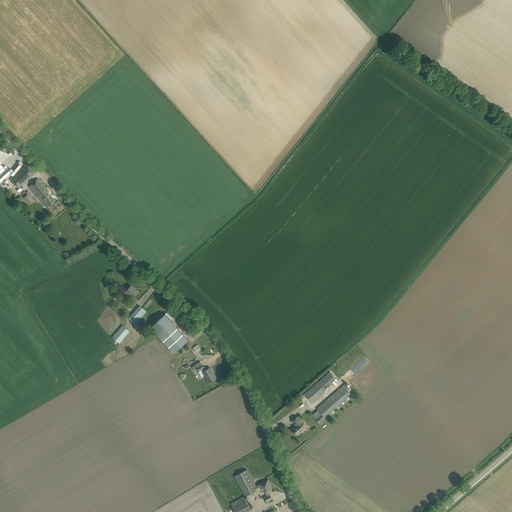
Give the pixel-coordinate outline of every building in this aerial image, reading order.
[(5,163),(0,167),(0,175),(10,167),(5,163)] [(27,164),(10,179),(18,188),(35,173),(27,164)] [(7,180),(17,170),(15,168),(5,178),(7,180)] [(0,181),(7,189),(9,187),(0,178),(0,181)] [(29,186),(47,208),(55,201),(47,191),(48,190),(38,178),(29,186)] [(23,198),(29,205),(34,200),(30,195),(31,194),(28,191),(25,193),(27,195),(23,198)] [(125,293),(128,296),(130,294),(134,297),(138,292),(134,289),(134,288),(131,286),(128,290),(125,293)] [(144,312),(145,313),(147,311),(140,305),(129,318),(134,323),(144,312)] [(150,328),(173,353),(189,339),(171,320),(173,318),(168,313),(162,319),(162,318),(150,328)] [(112,337),(119,343),(130,331),(123,325),(112,337)] [(356,372),(367,363),(364,359),(353,369),(356,372)] [(192,367),(194,370),(197,368),(199,372),(202,370),(203,372),(202,372),(209,383),(216,378),(212,372),(212,371),(210,368),(206,370),(204,368),(202,364),(200,361),(192,367)] [(305,393),(313,403),(325,393),(323,390),(326,387),(325,386),(335,378),(330,372),(305,393)] [(317,408),(326,419),(353,396),(349,391),(351,390),(346,383),(317,408)] [(292,421),(296,426),(292,430),(296,435),(305,427),(303,424),(304,423),(297,416),(292,421)] [(234,476),(246,496),(260,488),(262,490),(263,489),(267,496),(264,497),(267,502),(273,499),(270,494),(268,491),(272,489),(270,486),(272,485),(268,479),(259,484),(259,485),(256,486),(247,469),(234,476)]
